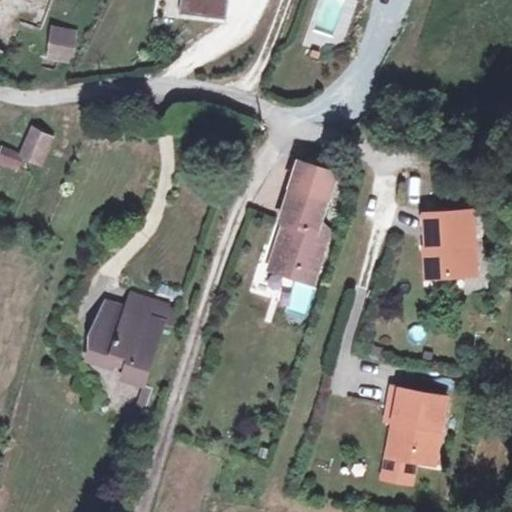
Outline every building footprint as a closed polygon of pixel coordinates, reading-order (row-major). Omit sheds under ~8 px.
[(185,0),(185,5),(232,10),(233,0),(185,0)] [(82,31),(62,19),(51,41),(71,53),(82,31)] [(55,133),(29,123),(17,150),(1,143),(0,146),(0,162),(18,170),(22,162),(40,169),(55,133)] [(313,278),(331,224),(321,214),(336,169),(301,158),(282,216),(292,220),(289,229),(282,230),(273,259),(295,267),(294,272),(313,278)] [(481,273),(476,210),(428,212),(428,247),(434,246),(436,276),(481,273)] [(134,280),(127,296),(165,309),(170,294),(134,280)] [(107,289),(103,302),(122,308),(127,296),(107,289)] [(165,309),(127,296),(122,308),(103,302),(99,313),(90,319),(95,329),(88,346),(129,360),(126,368),(144,374),(165,309)] [(404,387),(398,420),(404,421),(397,456),(419,460),(437,464),(451,396),(404,387)] [(404,421),(398,420),(390,460),(397,456),(404,421)] [(419,460),(397,456),(390,460),(388,470),(393,477),(414,481),(419,460)]
